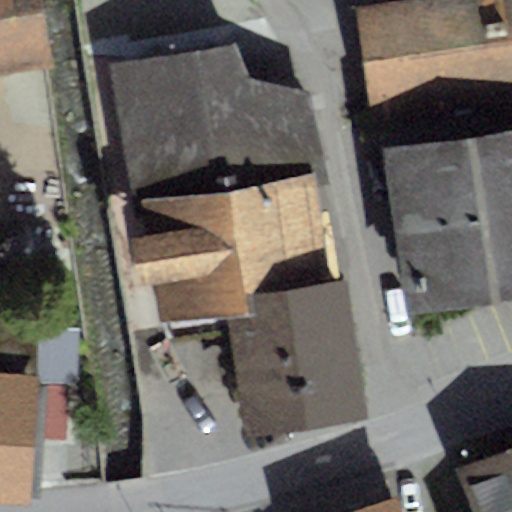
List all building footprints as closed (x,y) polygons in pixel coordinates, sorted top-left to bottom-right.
[(0,0),(0,74),(51,66),(40,0),(0,0)] [(511,0),(402,0),(356,6),(372,127),(511,107),(511,0)] [(131,204),(143,201),(310,176),(326,174),(312,92),(248,73),(232,45),(108,62),(131,204)] [(511,129),(382,149),(408,315),(511,299),(511,129)] [(310,176),(143,201),(148,235),(129,238),(136,287),(152,285),(158,324),(226,314),(243,312),(240,292),(326,280),(310,176)] [(0,234),(23,237),(29,189),(0,185),(0,234)] [(243,312),(226,314),(244,439),(371,421),(350,276),(326,280),(240,292),(243,312)] [(0,497),(40,500),(43,438),(47,385),(47,384),(36,383),(39,322),(0,319),(0,497)] [(68,387),(47,385),(43,438),(65,439),(68,387)] [(511,511),(511,445),(456,468),(473,511),(511,511)] [(402,511),(397,495),(347,511),(402,511)]
